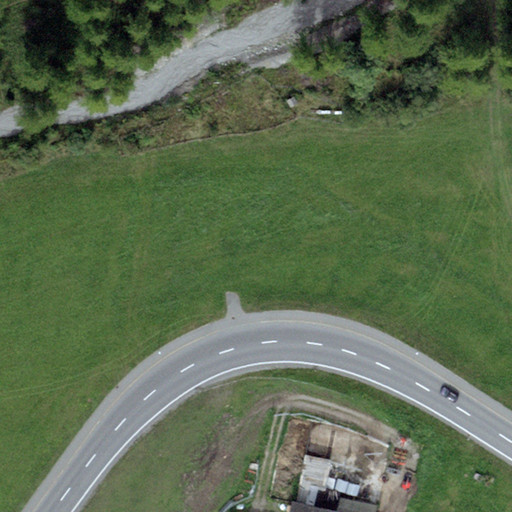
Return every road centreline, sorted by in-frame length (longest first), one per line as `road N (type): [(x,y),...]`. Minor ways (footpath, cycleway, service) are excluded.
road 1 (primary): [(511,440),(367,357),(294,339),(246,343),(177,372),(147,397),(52,511)]
road 2 (track): [(511,158),(501,99),(499,0)]
